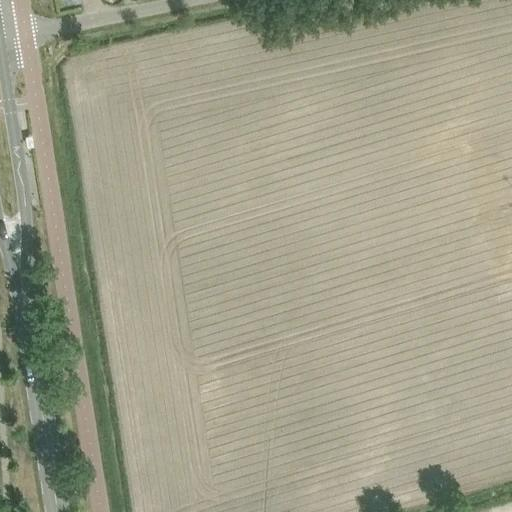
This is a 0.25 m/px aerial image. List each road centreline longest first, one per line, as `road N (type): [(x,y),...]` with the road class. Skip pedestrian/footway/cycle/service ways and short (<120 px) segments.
road 1 (tertiary): [(57,511),(20,270)]
road 2 (tertiary): [(20,270),(27,206),(1,37)]
road 3 (residential): [(1,37),(186,0)]
